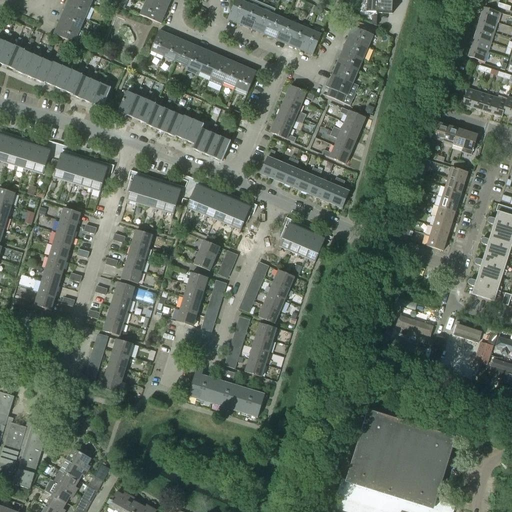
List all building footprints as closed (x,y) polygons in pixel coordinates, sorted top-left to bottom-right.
[(85,19),(90,7),(73,0),(69,0),(65,11),(85,19)] [(166,12),(170,0),(147,0),(146,4),(166,12)] [(241,25),(249,5),(248,4),(238,0),(236,0),(228,19),(241,25)] [(253,30),(264,4),(253,0),(250,0),(248,4),(249,5),(241,25),(253,30)] [(367,0),(366,13),(382,13),(382,0),(367,0)] [(161,24),(166,12),(146,4),(141,16),(161,24)] [(265,35),(273,15),(275,9),(264,4),(253,30),(265,35)] [(497,24),(500,14),(483,9),(480,18),(497,24)] [(80,32),(80,31),(85,19),(65,11),(59,23),(80,32)] [(277,40),(285,20),(273,15),(265,35),(277,40)] [(494,33),(497,24),(480,18),(477,28),(494,33)] [(289,45),(297,25),(285,20),(277,40),(289,45)] [(80,32),(59,23),(54,35),(79,46),(85,33),(80,31),(80,32)] [(300,50),(309,30),(297,25),(289,45),(300,50)] [(368,49),(374,36),(353,27),(348,40),(368,49)] [(491,43),(494,33),(477,28),(474,38),(491,43)] [(7,43),(1,40),(4,32),(0,30),(0,58),(10,34),(7,43)] [(313,55),(322,35),(309,30),(300,50),(313,55)] [(162,60),(163,57),(172,37),(160,31),(151,52),(150,55),(162,60)] [(16,47),(10,44),(14,36),(10,34),(0,58),(0,64),(7,67),(20,38),(19,38),(16,47)] [(175,62),(184,42),(172,37),(163,57),(175,62)] [(17,72),(26,51),(20,49),(24,40),(20,38),(7,67),(17,71),(16,72),(17,72)] [(488,53),(491,43),(474,38),(471,48),(488,53)] [(29,54),(33,45),(35,41),(31,39),(26,51),(17,72),(26,76),(35,56),(29,54)] [(363,60),(368,49),(348,40),(343,52),(363,60)] [(188,67),(196,47),(184,42),(175,62),(188,67)] [(196,47),(188,67),(186,71),(198,77),(200,72),(208,52),(196,47)] [(36,81),(44,60),(39,58),(42,49),(38,48),(35,56),(26,76),(36,81)] [(485,63),(488,53),(471,48),(468,58),(485,63)] [(48,62),(52,53),(51,53),(48,52),(45,60),(44,60),(36,81),(45,85),(54,64),(48,62)] [(212,78),(220,57),(208,52),(200,72),(211,77),(212,78)] [(358,73),(363,60),(343,52),(338,64),(358,73)] [(55,88),(64,67),(58,65),(62,56),(58,55),(54,64),(45,85),(46,85),(46,84),(55,88)] [(220,57),(212,78),(210,82),(222,87),(224,83),(232,62),(220,57)] [(68,69),(71,60),(68,59),(64,68),(64,67),(55,88),(65,92),(77,63),(73,71),(68,69)] [(236,88),(244,67),(232,62),(224,83),(236,88)] [(74,97),(83,76),(77,73),(81,64),(77,63),(65,92),(74,96),(74,97)] [(353,84),(358,73),(338,64),(333,76),(353,84)] [(248,93),(257,73),(244,67),(236,88),(248,93)] [(87,78),(91,70),(87,68),(83,76),(74,97),(83,101),(92,80),(87,78)] [(96,82),(100,74),(96,72),(92,80),(83,101),(93,105),(102,84),(96,82)] [(106,86),(109,78),(106,76),(102,85),(102,84),(93,105),(103,109),(112,89),(106,86)] [(355,100),(360,87),(353,84),(333,76),(327,88),(331,89),(327,97),(351,107),(354,99),(355,100)] [(138,97),(137,97),(132,94),(135,86),(131,84),(119,113),(129,117),(138,97)] [(313,101),(315,97),(307,93),(291,86),(286,98),(302,105),(305,98),(313,101)] [(147,101),(141,99),(145,90),(141,88),(137,97),(138,97),(129,117),(139,121),(151,92),(147,101)] [(473,109),(478,92),(468,89),(462,106),(473,109)] [(148,126),(157,105),(150,102),(154,94),(151,92),(139,121),(148,125),(148,126)] [(482,112),(487,95),(478,92),(473,109),(482,112)] [(502,118),(508,98),(509,95),(499,92),(497,99),(492,115),(502,118)] [(492,115),(497,99),(487,95),(482,112),(492,115)] [(160,108),(164,100),(160,98),(157,105),(148,126),(157,130),(169,102),(166,110),(160,108)] [(305,120),(307,116),(299,112),(302,105),(286,98),(281,110),(305,120)] [(511,117),(511,98),(508,98),(502,118),(503,114),(511,117)] [(175,114),(169,112),(173,103),(169,102),(157,130),(167,134),(179,106),(175,114)] [(365,112),(371,114),(374,108),(368,105),(365,112)] [(177,138),(177,137),(185,118),(179,115),(182,107),(179,106),(167,134),(177,138)] [(187,141),(195,121),(189,119),(193,110),(189,109),(185,118),(177,137),(187,141)] [(350,112),(342,109),(341,113),(348,116),(345,123),(361,130),(366,118),(350,111),(350,112)] [(303,125),(305,120),(281,110),(276,122),(292,128),(295,121),(303,125)] [(194,149),(204,125),(199,123),(202,114),(198,113),(195,121),(187,141),(196,145),(194,149)] [(207,131),(210,123),(206,121),(204,125),(194,149),(204,153),(216,125),(212,134),(207,131)] [(295,143),(297,139),(289,136),(292,128),(276,122),(271,134),(287,140),(295,143)] [(356,142),(361,130),(345,123),(342,131),(334,127),(332,132),(356,142)] [(443,143),(448,127),(438,123),(437,127),(430,125),(425,142),(432,144),(434,139),(443,143)] [(213,158),(222,138),(216,135),(219,127),(216,125),(204,153),(213,158)] [(453,146),(458,130),(448,127),(443,143),(443,144),(443,145),(444,146),(445,147),(446,148),(447,148),(448,148),(450,148),(451,147),(452,146),(452,145),(453,146)] [(223,162),(227,152),(232,142),(226,139),(229,131),(225,129),(222,138),(213,158),(223,162)] [(463,149),(468,133),(458,130),(453,146),(463,149)] [(351,153),(356,142),(332,132),(331,136),(338,140),(335,147),(351,153)] [(472,152),(477,136),(468,133),(463,149),(472,152)] [(6,167),(14,140),(4,137),(0,152),(0,162),(6,164),(5,167),(6,167)] [(16,167),(23,143),(14,140),(6,167),(8,168),(9,165),(16,167)] [(25,170),(32,146),(23,143),(16,167),(15,170),(17,171),(18,168),(25,170)] [(34,172),(41,149),(32,146),(25,170),(24,173),(27,173),(27,170),(34,172)] [(346,165),(351,153),(335,147),(332,154),(325,151),(323,155),(330,158),(330,159),(346,165)] [(44,175),(48,162),(51,152),(41,149),(34,172),(33,175),(36,176),(37,173),(44,175)] [(273,160),(276,153),(272,151),(269,158),(268,158),(262,174),(273,179),(280,163),(273,160)] [(63,184),(71,158),(62,155),(60,161),(58,168),(54,179),(55,179),(54,182),(56,182),(57,179),(64,181),(63,184)] [(73,184),(80,160),(71,158),(63,184),(65,185),(66,182),(73,184)] [(285,184),(295,161),(295,160),(291,159),(288,166),(280,163),(273,179),(285,184)] [(424,171),(428,161),(421,159),(417,169),(424,171)] [(81,190),(90,163),(80,160),(73,184),(72,187),(74,188),(75,185),(82,187),(81,190)] [(297,189),(303,173),(296,170),(299,162),(295,161),(285,184),(297,189)] [(91,190),(99,166),(90,163),(81,190),(84,191),(84,188),(91,190)] [(101,193),(104,184),(108,169),(99,166),(91,190),(90,193),(93,193),(94,191),(101,193)] [(464,183),(467,173),(451,168),(448,178),(464,183)] [(308,194),(318,171),(314,169),(311,176),(303,173),(297,189),(308,194)] [(423,177),(424,171),(417,169),(415,175),(423,177)] [(320,199),(327,183),(319,180),(323,172),(318,171),(308,194),(320,199)] [(137,204),(144,180),(135,177),(128,201),(128,202),(127,204),(130,205),(130,202),(137,204)] [(461,193),(464,183),(448,178),(445,188),(461,193)] [(331,204),(341,181),(337,179),(334,186),(327,183),(320,199),(331,204)] [(146,207),(154,183),(144,180),(137,204),(136,207),(139,208),(140,205),(146,207)] [(343,209),(350,193),(343,190),(346,182),(341,181),(331,204),(343,209)] [(156,210),(163,186),(154,183),(146,207),(147,207),(146,210),(148,210),(149,208),(156,210)] [(197,213),(207,189),(198,185),(188,209),(187,212),(189,213),(190,210),(197,213)] [(30,186),(28,194),(34,195),(36,188),(30,186)] [(165,212),(172,188),(163,186),(156,210),(155,212),(157,213),(158,210),(165,212)] [(174,215),(178,203),(182,191),(172,188),(165,212),(164,215),(167,216),(167,213),(174,215)] [(458,203),(461,193),(445,188),(442,198),(458,203)] [(0,200),(13,204),(16,194),(0,189),(0,200)] [(206,216),(216,193),(207,189),(197,213),(196,215),(198,216),(199,214),(206,216)] [(215,220),(225,197),(216,193),(206,216),(205,219),(207,220),(208,217),(215,220)] [(511,204),(511,198),(503,195),(501,201),(511,204)] [(455,213),(458,203),(442,198),(437,196),(434,206),(455,213)] [(223,224),(233,200),(225,197),(215,220),(214,223),(216,224),(217,221),(223,224)] [(0,211),(10,214),(13,204),(0,200),(0,211)] [(232,227),(242,204),(233,200),(223,224),(224,224),(222,227),(225,228),(226,225),(232,227)] [(426,209),(428,204),(414,200),(413,205),(426,209)] [(241,231),(245,222),(251,208),(242,204),(232,227),(233,228),(231,230),(234,231),(235,229),(241,231)] [(511,209),(498,205),(496,212),(498,212),(495,219),(491,218),(489,218),(489,219),(488,219),(488,220),(511,227),(511,209)] [(452,222),(455,213),(434,206),(431,215),(436,216),(436,217),(452,222)] [(78,227),(81,214),(65,209),(61,221),(78,227)] [(0,221),(7,224),(10,214),(0,211),(0,221)] [(449,232),(452,222),(436,217),(433,227),(449,232)] [(511,250),(511,244),(511,227),(488,220),(487,220),(487,221),(487,222),(488,223),(489,224),(494,225),(489,240),(485,239),(483,239),(482,239),(481,240),(511,250)] [(74,239),(78,227),(61,221),(57,234),(74,239)] [(408,230),(410,224),(401,222),(399,227),(408,230)] [(289,252),(299,228),(290,224),(280,248),(281,248),(279,250),(281,251),(282,249),(289,251),(289,252)] [(406,243),(410,230),(408,230),(399,227),(395,239),(406,243)] [(446,242),(449,232),(433,227),(430,237),(446,242)] [(297,258),(308,232),(299,228),(289,252),(289,251),(288,254),(290,255),(292,252),(298,255),(297,258)] [(149,248),(153,236),(137,231),(133,243),(149,248)] [(307,259),(317,235),(308,232),(297,258),(299,259),(300,256),(307,259)] [(70,251),(74,239),(57,234),(54,246),(70,251)] [(316,263),(326,239),(317,235),(307,259),(306,261),(308,263),(309,260),(316,263)] [(443,252),(446,242),(430,237),(427,247),(443,252)] [(504,271),(511,250),(481,240),(481,241),(481,242),(481,243),(482,244),(483,244),(483,245),(487,246),(483,261),(478,259),(477,259),(476,260),(475,260),(475,261),(474,261),(504,271)] [(216,260),(221,248),(204,241),(199,253),(216,260)] [(146,260),(149,248),(133,243),(129,255),(146,260)] [(67,263),(70,251),(54,246),(50,258),(67,263)] [(211,272),(216,260),(199,253),(194,265),(211,272)] [(142,272),(146,260),(129,255),(125,267),(142,272)] [(63,275),(67,263),(50,258),(46,270),(63,275)] [(497,291),(504,271),(474,261),(474,262),(474,263),(475,263),(475,264),(476,265),(481,267),(476,281),(472,280),(471,280),(470,280),(469,280),(469,281),(468,281),(468,282),(497,291)] [(138,285),(142,272),(125,267),(122,280),(138,285)] [(59,287),(63,275),(46,270),(43,282),(59,287)] [(290,290),(295,278),(279,271),(274,283),(290,290)] [(205,291),(209,279),(192,273),(188,286),(205,291)] [(56,299),(59,287),(43,282),(39,294),(56,299)] [(494,302),(497,291),(468,282),(468,283),(468,284),(469,285),(470,286),(474,287),(472,295),(494,302)] [(132,300),(135,288),(119,283),(116,290),(114,289),(113,293),(115,293),(115,295),(132,300)] [(285,301),(290,290),(274,283),(269,294),(285,301)] [(202,303),(205,291),(188,286),(185,298),(202,303)] [(511,295),(505,293),(502,304),(508,306),(510,299),(511,300),(511,295)] [(52,312),(56,299),(39,294),(35,307),(52,312)] [(280,313),(285,301),(269,294),(264,306),(280,313)] [(128,312),(132,300),(115,295),(111,307),(128,312)] [(198,315),(202,303),(185,298),(181,310),(198,315)] [(275,324),(280,313),(264,306),(259,318),(275,324)] [(124,324),(128,312),(111,307),(108,319),(124,324)] [(194,328),(198,315),(181,310),(177,322),(194,328)] [(386,352),(391,335),(397,316),(390,314),(379,350),(386,352)] [(399,317),(396,328),(430,338),(433,328),(399,317)] [(120,337),(124,324),(108,319),(104,332),(120,337)] [(477,341),(480,331),(451,322),(448,333),(477,341)] [(274,342),(277,329),(261,324),(257,336),(274,342)] [(492,327),(490,333),(497,335),(499,330),(492,327)] [(270,354),(274,342),(257,336),(253,348),(270,354)] [(511,340),(498,336),(495,347),(503,349),(502,353),(507,355),(508,351),(511,352),(511,340)] [(437,337),(428,367),(435,369),(444,340),(437,337)] [(130,357),(134,345),(117,340),(113,352),(130,357)] [(425,350),(393,342),(390,355),(421,363),(425,350)] [(493,346),(480,343),(474,362),(487,366),(493,346)] [(266,366),(270,354),(253,348),(249,360),(266,366)] [(126,370),(130,357),(113,352),(110,365),(126,370)] [(511,365),(493,359),(491,369),(511,375),(511,365)] [(262,378),(266,366),(249,360),(245,373),(262,378)] [(123,382),(126,370),(110,365),(106,377),(123,382)] [(258,418),(265,398),(201,379),(204,370),(198,368),(189,397),(258,418)] [(232,382),(235,374),(223,370),(221,378),(232,382)] [(119,394),(123,382),(106,377),(102,389),(119,394)] [(0,481),(30,490),(49,430),(40,427),(34,425),(33,425),(31,430),(7,422),(15,397),(0,392),(0,481)] [(449,429),(378,407),(375,415),(367,413),(346,480),(342,479),(332,510),(330,511),(453,511),(455,506),(436,500),(455,440),(447,438),(449,429)] [(86,471),(92,460),(77,451),(71,463),(86,471)] [(66,460),(60,471),(65,474),(80,482),(86,471),(71,463),(66,460)] [(108,474),(110,471),(111,470),(101,465),(99,469),(108,474)] [(54,482),(59,485),(74,493),(80,482),(65,474),(60,471),(54,482)] [(68,504),(74,493),(59,485),(53,495),(68,504)] [(122,511),(130,499),(118,493),(110,507),(118,511),(122,511)] [(56,511),(63,511),(68,504),(53,495),(47,507),(56,511)] [(137,511),(141,505),(130,499),(122,511),(137,511)]
